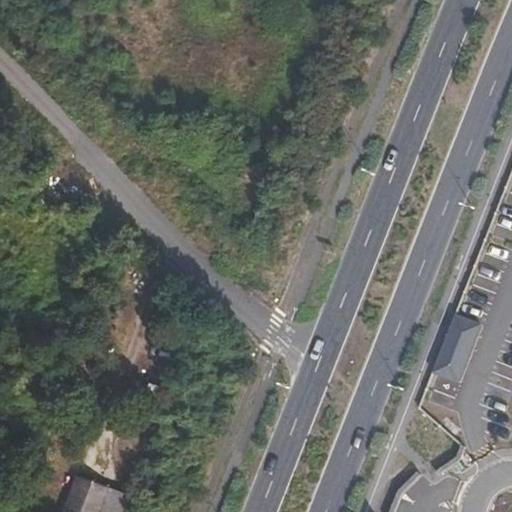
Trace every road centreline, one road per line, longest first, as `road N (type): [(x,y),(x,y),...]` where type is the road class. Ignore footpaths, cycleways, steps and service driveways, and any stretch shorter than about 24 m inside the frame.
road 1 (secondary): [(325,511),(511,41)]
road 2 (unclassified): [(318,361),(280,346),(0,76)]
road 3 (secondary): [(462,0),(318,361)]
road 4 (unknown): [(511,304),(476,403),(481,447),(497,475)]
road 5 (secondary): [(318,361),(259,511)]
